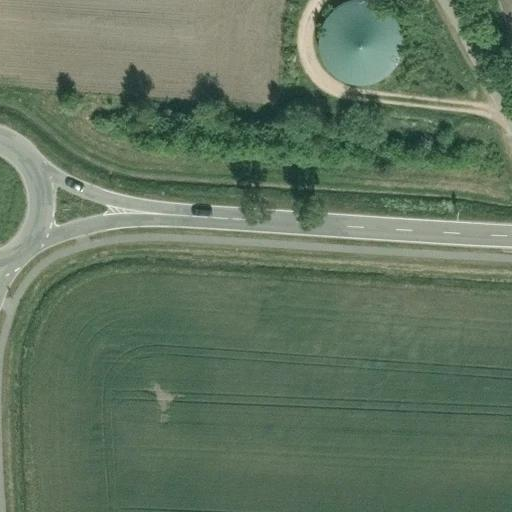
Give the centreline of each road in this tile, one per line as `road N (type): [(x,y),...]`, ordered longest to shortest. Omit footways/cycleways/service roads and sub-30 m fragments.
road 1 (tertiary): [(192,220),(511,239)]
road 2 (tertiary): [(25,250),(79,228),(192,220)]
road 3 (tertiary): [(192,220),(76,189),(32,164)]
